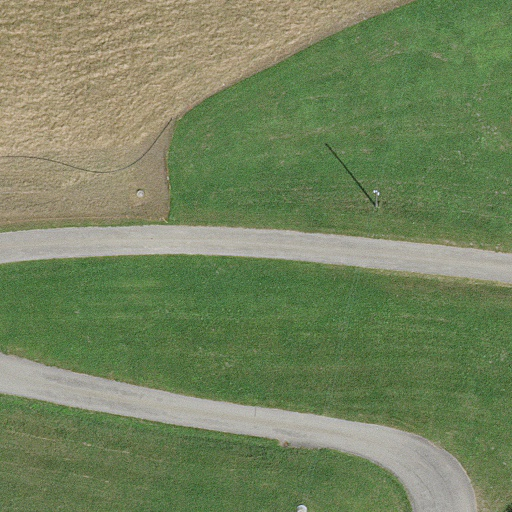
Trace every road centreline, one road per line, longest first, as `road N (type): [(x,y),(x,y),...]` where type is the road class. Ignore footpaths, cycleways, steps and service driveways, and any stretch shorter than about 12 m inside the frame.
road 1 (track): [(511,269),(222,241),(0,247)]
road 2 (track): [(0,371),(370,440),(426,468),(445,511)]
